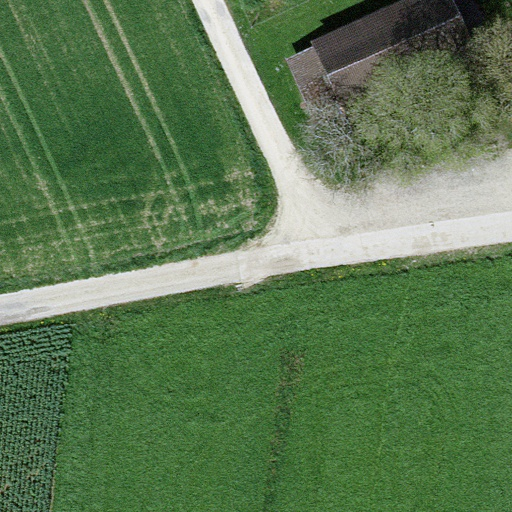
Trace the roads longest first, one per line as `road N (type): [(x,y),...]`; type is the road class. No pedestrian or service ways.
road 1 (track): [(511,223),(317,249),(0,308)]
road 2 (track): [(200,0),(317,249)]
